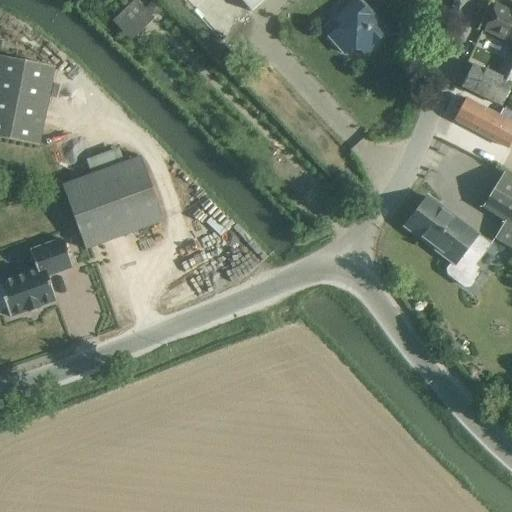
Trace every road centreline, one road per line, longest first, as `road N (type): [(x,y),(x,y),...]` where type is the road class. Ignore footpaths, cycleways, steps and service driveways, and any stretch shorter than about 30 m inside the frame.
road 1 (unclassified): [(0,391),(343,253)]
road 2 (unclassified): [(343,253),(404,174),(472,0)]
road 3 (unclassified): [(343,253),(511,458)]
